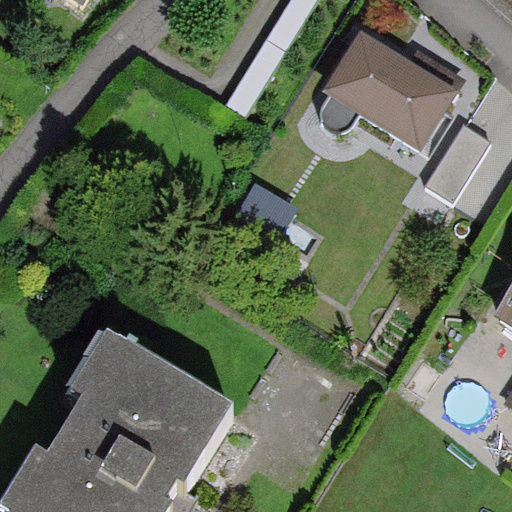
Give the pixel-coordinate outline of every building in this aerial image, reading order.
[(287,0),(239,108),(268,121),(323,0),(287,0)] [(445,108),(343,54),(307,122),(408,176),(445,108)] [(511,260),(482,320),(511,334),(511,260)] [(0,511),(186,511),(235,434),(101,351),(0,511)] [(511,382),(492,417),(511,428),(511,382)]
